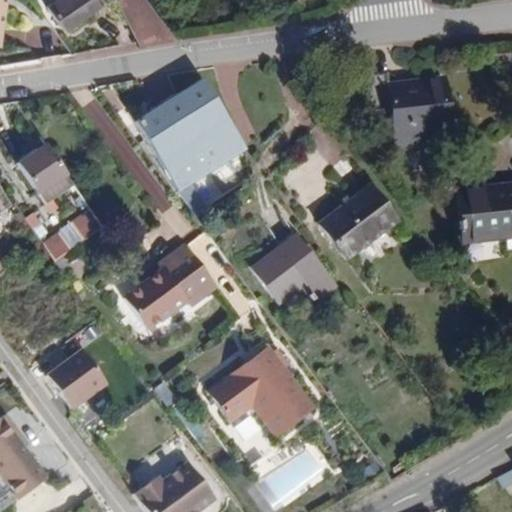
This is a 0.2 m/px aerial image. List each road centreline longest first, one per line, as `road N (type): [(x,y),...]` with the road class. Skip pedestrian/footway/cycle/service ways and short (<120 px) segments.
road 1 (residential): [(0,87),(398,27)]
road 2 (unknown): [(248,306),(120,147),(77,71)]
road 3 (residential): [(0,340),(124,511)]
road 4 (tertiary): [(382,511),(511,433)]
